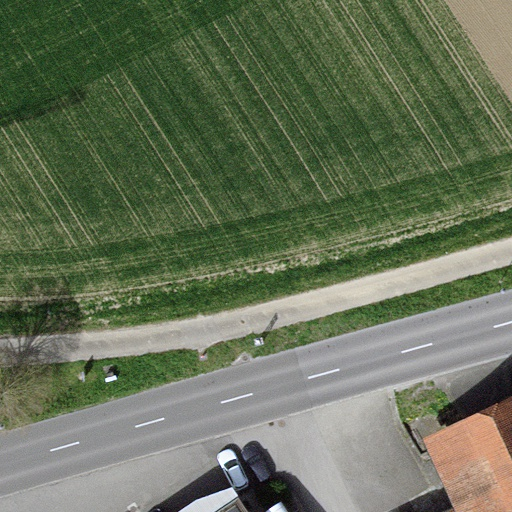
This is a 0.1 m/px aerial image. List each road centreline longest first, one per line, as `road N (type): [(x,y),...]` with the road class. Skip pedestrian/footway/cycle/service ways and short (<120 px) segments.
road 1 (secondary): [(0,463),(511,321)]
road 2 (track): [(511,249),(90,350),(0,355)]
